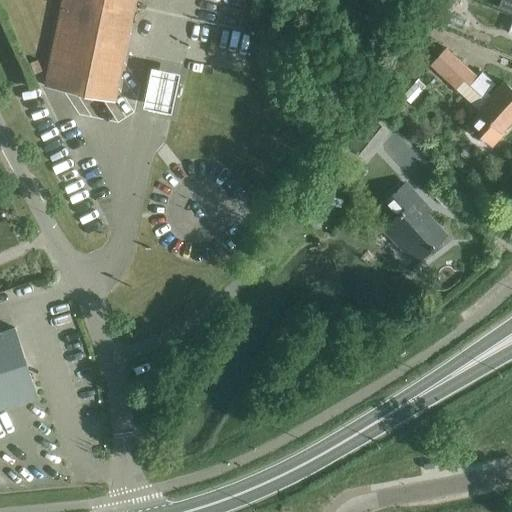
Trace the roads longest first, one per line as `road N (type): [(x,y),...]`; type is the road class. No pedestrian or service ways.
road 1 (residential): [(133,511),(106,345),(0,132)]
road 2 (primary): [(179,511),(302,462),(511,335)]
road 3 (residential): [(343,511),(346,502),(511,479)]
